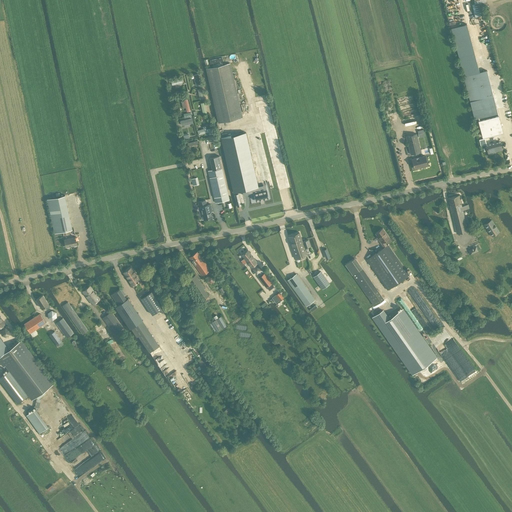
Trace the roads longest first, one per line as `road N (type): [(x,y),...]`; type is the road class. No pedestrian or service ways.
road 1 (unclassified): [(0,284),(511,168)]
road 2 (track): [(361,261),(386,296),(411,279),(464,346)]
road 3 (track): [(95,511),(0,386)]
road 4 (unknown): [(511,150),(473,20),(458,12)]
road 5 (track): [(511,409),(464,346),(479,338),(511,340)]
